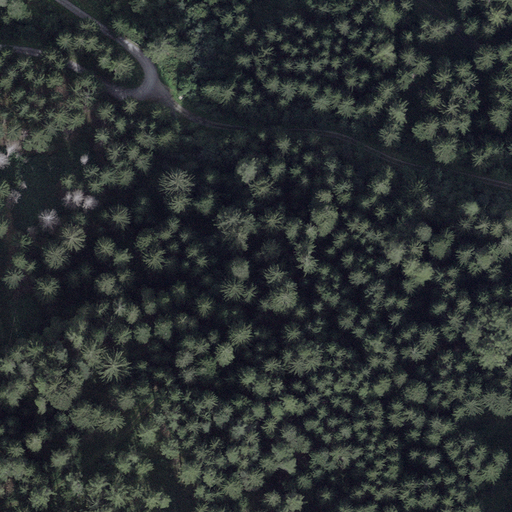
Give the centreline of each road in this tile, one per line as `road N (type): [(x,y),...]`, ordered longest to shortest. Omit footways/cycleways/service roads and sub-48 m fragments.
road 1 (track): [(511,447),(390,404),(333,395),(225,401),(173,391),(72,481),(0,508)]
road 2 (track): [(147,88),(185,116),(221,129),(314,138),(511,184)]
road 3 (track): [(147,88),(115,94),(65,63),(0,49)]
road 4 (track): [(58,0),(135,50),(150,70),(147,88)]
